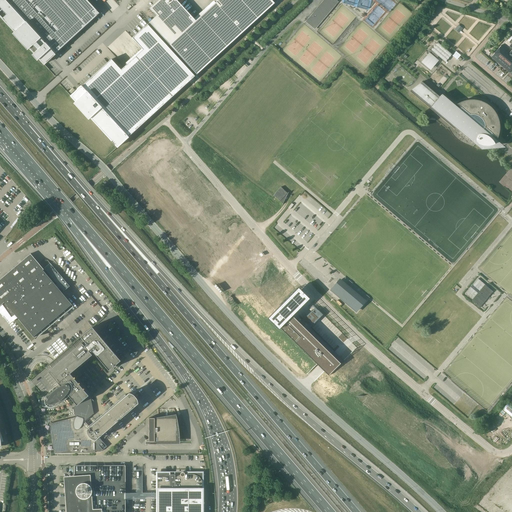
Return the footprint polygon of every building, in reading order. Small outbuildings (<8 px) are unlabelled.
[(0,16),(14,32),(12,34),(27,50),(29,48),(34,53),(32,55),(37,61),(39,59),(43,63),(44,64),(50,58),(51,59),(51,58),(55,55),(55,54),(99,14),(86,0),(1,0),(0,1),(0,16)] [(214,0),(216,1),(215,2),(213,0),(193,18),(176,0),(158,0),(150,8),(156,16),(167,27),(160,33),(150,22),(149,22),(197,75),(274,3),(271,0),(214,0)] [(315,30),(338,2),(336,0),(323,0),(305,22),(315,30)] [(111,59),(71,96),(117,147),(195,76),(147,24),(132,38),(143,50),(121,70),(111,59)] [(511,49),(510,52),(502,45),(491,57),(510,73),(511,69),(511,38),(509,42),(511,44),(509,46),(511,48),(511,49)] [(429,53),(423,60),(433,68),(438,61),(436,59),(436,58),(438,57),(438,56),(445,62),(452,54),(438,42),(431,50),(434,52),(431,55),(429,53)] [(493,135),(497,138),(498,137),(498,136),(498,134),(499,133),(499,131),(499,130),(499,128),(499,127),(499,125),(499,124),(499,123),(499,121),(498,120),(498,118),(497,117),(497,116),(496,114),(495,113),(494,112),(494,110),(493,109),(492,108),(491,107),(490,106),(488,105),(487,104),(486,104),(485,103),(483,102),(482,102),(481,101),(479,101),(478,100),(476,100),(475,100),(473,100),(472,100),(470,100),(469,100),(468,100),(466,100),(465,101),(463,101),(462,102),(460,102),(459,103),(458,103),(457,104),(460,107),(458,109),(456,111),(453,108),(422,82),(409,91),(451,127),(454,129),(457,127),(476,144),(477,143),(478,144),(479,144),(480,145),(481,145),(482,145),(483,146),(484,146),(485,146),(487,146),(488,146),(489,146),(490,146),(491,145),(492,145),(493,145),(494,144),(494,143),(494,142),(493,142),(493,141),(492,140),(491,140),(491,139),(490,139),(489,139),(491,137),(493,135)] [(182,157),(152,183),(159,192),(189,166),(182,157)] [(194,184),(170,205),(184,221),(208,200),(201,192),(202,192),(200,189),(199,190),(194,184)] [(279,200),(283,204),(288,193),(281,187),(273,195),(279,200)] [(225,207),(220,212),(227,220),(228,222),(233,218),(225,207)] [(219,213),(195,233),(209,250),(233,229),(228,224),(229,223),(228,222),(227,220),(226,221),(219,213)] [(250,236),(220,262),(232,277),(262,251),(250,236)] [(45,270),(31,254),(0,279),(0,308),(3,306),(12,319),(12,318),(12,317),(15,315),(34,337),(33,336),(71,304),(72,305),(73,305),(44,271),(45,270)] [(479,308),(493,291),(485,285),(478,279),(473,285),(472,285),(470,287),(471,287),(465,293),(472,299),(471,301),(479,308)] [(338,286),(336,284),(334,286),(331,290),(356,311),(364,301),(342,282),(338,286)] [(297,288),(269,317),(280,327),(281,326),(330,374),(342,362),(293,314),(308,299),(297,288)] [(61,387),(54,393),(54,392),(53,392),(52,393),(52,394),(45,400),(45,401),(45,402),(45,403),(46,404),(46,405),(47,405),(48,406),(49,406),(51,406),(52,406),(54,406),(55,405),(57,404),(58,404),(59,404),(60,403),(62,401),(64,400),(65,399),(66,398),(66,397),(68,395),(77,405),(87,396),(88,395),(70,373),(92,355),(91,353),(93,351),(109,370),(120,360),(117,356),(96,332),(95,330),(92,327),(80,337),(83,340),(86,344),(84,346),(82,343),(48,371),(61,387)] [(47,370),(48,371),(82,343),(84,341),(81,338),(46,368),(47,370)] [(129,393),(126,395),(125,394),(89,426),(85,421),(93,414),(91,404),(94,402),(93,400),(91,398),(90,399),(88,396),(87,396),(77,405),(74,408),(76,417),(49,424),(50,425),(51,427),(52,430),(52,433),(53,434),(53,437),(53,438),(54,440),(54,443),(54,446),(54,448),(54,450),(54,453),(95,453),(95,451),(100,451),(100,452),(107,446),(99,438),(135,406),(135,405),(137,403),(136,400),(135,398),(133,396),(132,395),(130,394),(129,393)] [(149,441),(146,441),(146,444),(149,444),(155,444),(154,444),(158,444),(158,441),(176,441),(176,440),(176,419),(176,418),(158,418),(149,418),(149,441)] [(125,511),(125,465),(74,465),(74,482),(69,482),(69,488),(70,488),(69,493),(67,511),(125,511)] [(186,473),(185,474),(185,473),(184,473),(184,472),(183,472),(182,472),(181,472),(181,473),(180,473),(180,474),(180,475),(177,476),(175,477),(175,475),(170,475),(170,476),(165,476),(165,475),(163,475),(163,476),(157,476),(157,507),(157,511),(201,511),(202,486),(203,486),(203,483),(203,481),(202,480),(201,478),(200,477),(199,475),(197,474),(195,474),(193,473),(192,473),(190,473),(188,473),(186,473)]
